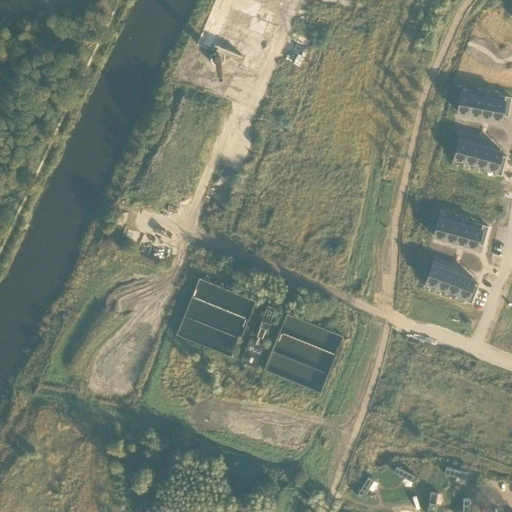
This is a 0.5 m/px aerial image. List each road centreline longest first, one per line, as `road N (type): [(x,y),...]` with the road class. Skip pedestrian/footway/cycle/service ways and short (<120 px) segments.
road 1 (residential): [(511,220),(474,346)]
road 2 (residential): [(474,346),(355,303)]
